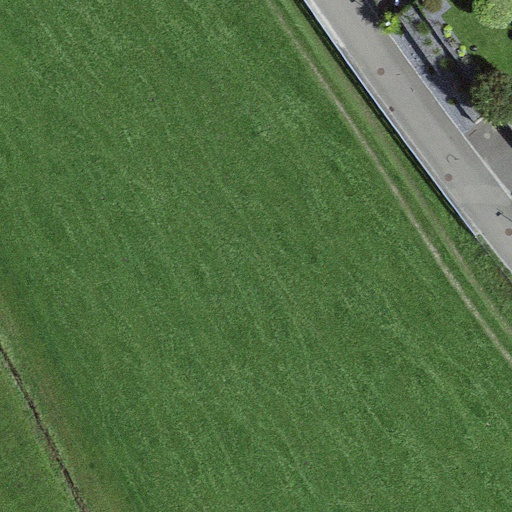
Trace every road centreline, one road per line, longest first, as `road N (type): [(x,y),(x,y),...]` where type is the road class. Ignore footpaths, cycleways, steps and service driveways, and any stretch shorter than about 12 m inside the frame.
road 1 (track): [(511,342),(277,0)]
road 2 (residential): [(511,218),(344,0)]
